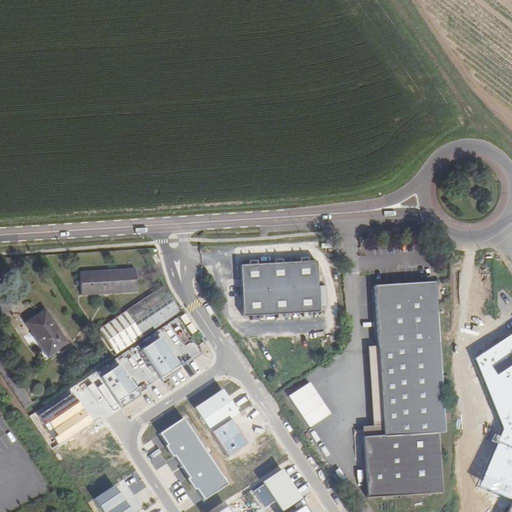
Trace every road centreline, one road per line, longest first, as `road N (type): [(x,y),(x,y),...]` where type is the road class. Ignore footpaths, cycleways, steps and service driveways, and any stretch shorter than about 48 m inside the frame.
road 1 (tertiary): [(0,239),(423,200)]
road 2 (tertiary): [(511,194),(503,165),(463,147),(436,159),(423,200)]
road 3 (tertiary): [(423,200),(437,225),(463,236),(493,228),(511,194)]
